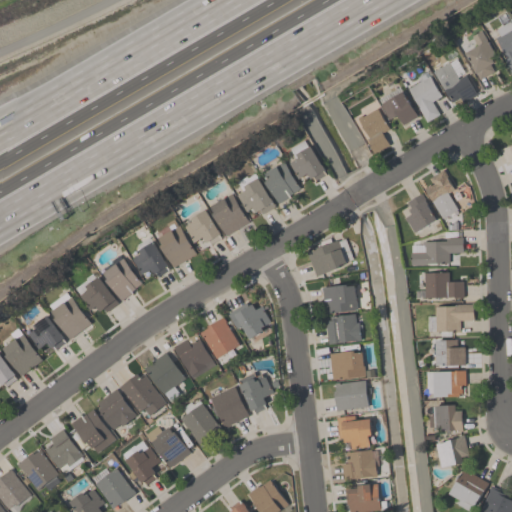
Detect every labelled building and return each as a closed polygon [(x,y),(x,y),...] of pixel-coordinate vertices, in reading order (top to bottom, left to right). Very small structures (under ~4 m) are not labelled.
[(511,72),(511,73),(503,60),(507,58),(494,37),(499,34),(495,29),(510,20),(511,23),(511,72)] [(494,71),(479,79),(464,52),(477,45),(471,35),(481,30),(495,56),(492,58),(494,62),(490,64),(494,71)] [(433,71),(448,62),(458,78),(465,74),(476,93),(461,102),(459,97),(451,102),(433,71)] [(426,121),(418,108),(419,108),(407,88),(419,81),(417,76),(426,71),(441,96),(432,101),(439,114),(426,121)] [(380,103),(402,90),(417,116),(402,124),(397,115),(389,119),(380,103)] [(388,143),(374,151),(366,138),(368,137),(357,117),(361,115),(362,116),(377,107),(389,128),(382,132),(388,143)] [(511,160),(506,163),(500,148),(511,143),(511,140),(510,134),(511,133),(511,160)] [(314,181),(312,178),(311,179),(307,173),(298,178),(288,162),(298,156),(296,153),(310,145),(325,169),(324,170),(326,173),(314,181)] [(260,174),(283,160),(300,188),(289,195),(290,196),(277,203),(260,174)] [(422,188),(431,182),(428,177),(442,168),(447,176),(446,176),(454,189),(447,192),(457,208),(442,218),(422,188)] [(262,213),(260,209),(255,212),(252,207),(245,211),(235,194),(245,188),(244,186),(258,177),(273,202),(272,202),(274,205),(262,213)] [(249,221),(225,235),(211,213),(214,212),(210,205),(231,192),(249,221)] [(405,217),(411,213),(408,209),(410,208),(406,201),(419,193),(424,200),(425,199),(434,213),(433,214),(435,218),(414,232),(405,217)] [(184,226),(193,221),(191,217),(205,208),(220,234),(219,234),(221,238),(209,245),(207,241),(205,242),(202,237),(193,242),(184,226)] [(158,237),(159,236),(156,232),(167,225),(166,223),(174,218),(195,253),(173,267),(160,245),(162,244),(158,237)] [(306,251),(321,245),(319,241),(329,237),(331,241),(337,239),(338,240),(344,238),(352,258),(345,261),(346,264),(316,276),(306,251)] [(409,251),(410,251),(410,245),(422,244),(422,241),(445,240),(445,237),(462,237),(462,252),(448,252),(448,262),(427,263),(427,264),(410,265),(409,251)] [(167,266),(166,266),(168,270),(157,276),(155,273),(153,274),(150,268),(140,274),(131,258),(140,252),(138,249),(153,241),(167,266)] [(102,272),(122,258),(141,283),(131,290),(132,292),(120,300),(106,280),(107,279),(102,272)] [(448,271),(448,280),(463,280),(463,296),(413,297),(413,289),(424,289),(424,271),(448,271)] [(78,295),(87,288),(85,286),(98,276),(118,302),(105,311),(103,308),(99,311),(95,306),(89,310),(78,295)] [(326,313),(325,300),(322,300),(321,286),(346,284),(347,285),(354,284),(357,310),(326,313)] [(51,310),(52,310),(48,305),(66,292),(69,297),(71,296),(90,323),(68,338),(54,318),(55,317),(51,310)] [(266,328),(248,338),(241,325),(236,328),(227,313),(245,302),(247,305),(252,303),(255,309),(261,305),(270,321),(264,325),(266,328)] [(434,305),(455,305),(455,304),(473,304),(473,320),(459,320),(459,330),(450,331),(450,336),(440,336),(440,331),(427,331),(427,315),(434,315),(434,305)] [(355,313),(355,322),(358,322),(360,339),(327,343),(325,320),(330,319),(329,316),(355,313)] [(46,342),(38,348),(23,328),(30,323),(32,325),(47,314),(64,337),(63,338),(65,341),(54,349),(52,346),(50,347),(46,342)] [(219,364),(202,336),(201,337),(199,332),(207,327),(206,326),(223,316),(225,321),(225,322),(238,344),(224,353),(228,359),(219,364)] [(42,359),(20,376),(4,355),(6,354),(2,348),(3,347),(0,343),(0,339),(5,335),(6,336),(9,334),(9,333),(17,327),(42,359)] [(192,378),(178,356),(172,347),(195,333),(214,364),(192,378)] [(464,364),(435,364),(435,339),(456,339),(456,346),(464,346),(464,364)] [(365,375),(331,379),(329,353),(354,350),(355,352),(362,351),(365,375)] [(169,400),(164,393),(163,394),(143,367),(165,351),(184,378),(173,386),(178,393),(169,400)] [(0,353),(15,374),(14,375),(16,378),(6,386),(3,383),(1,385),(0,383),(0,353)] [(426,371),(454,371),(454,369),(464,369),(464,385),(461,385),(461,393),(458,393),(458,396),(433,396),(433,392),(426,392),(426,371)] [(118,386),(136,373),(139,376),(144,373),(150,382),(165,403),(148,415),(143,408),(138,412),(122,390),(121,391),(118,386)] [(263,397),(266,403),(264,404),(266,407),(253,413),(252,410),(251,410),(238,384),(253,377),(255,380),(264,376),(270,388),(271,388),(273,392),(263,397)] [(335,409),(333,390),(335,390),(334,382),(339,382),(339,383),(365,380),(368,406),(335,409)] [(223,427),(209,398),(234,386),(248,415),(223,427)] [(135,415),(121,426),(119,423),(112,429),(96,408),(100,405),(97,401),(101,398),(101,397),(114,387),(135,415)] [(220,429),(199,444),(179,418),(201,403),(220,429)] [(434,430),(434,426),(429,426),(428,415),(434,415),(433,405),(454,404),(454,410),(461,409),(462,430),(457,431),(457,429),(445,430),(445,429),(434,430)] [(70,422),(81,414),(82,415),(92,408),(115,438),(96,453),(92,447),(91,448),(87,442),(86,443),(70,422)] [(336,417),(354,415),(354,419),(370,418),(371,434),(368,435),(369,446),(351,448),(350,441),(343,442),(343,438),(338,438),(336,417)] [(169,467),(144,434),(157,425),(161,430),(168,425),(173,432),(175,431),(190,451),(169,467)] [(43,448),(52,442),(49,438),(62,428),(82,455),(81,456),(83,459),(63,473),(59,468),(58,468),(43,448)] [(468,454),(461,456),(462,462),(442,467),(436,443),(445,441),(445,440),(458,437),(458,435),(463,434),(468,454)] [(160,461),(151,467),(155,472),(153,473),(156,477),(145,485),(142,481),(141,482),(124,460),(138,450),(140,452),(148,446),(156,456),(157,456),(160,461)] [(58,473),(55,475),(59,481),(47,489),(43,484),(36,489),(21,468),(20,469),(16,464),(32,452),(33,453),(39,449),(58,473)] [(343,479),(342,463),(346,463),(345,451),(371,449),(372,458),(375,458),(377,476),(343,479)] [(93,483),(115,467),(131,488),(132,488),(135,492),(120,504),(119,503),(113,508),(112,508),(109,504),(110,504),(93,483)] [(463,468),(487,482),(473,506),(464,500),(463,501),(448,493),(463,468)] [(0,476),(9,469),(30,494),(16,505),(14,503),(7,508),(0,499),(0,476)] [(260,511),(247,493),(258,485),(259,486),(269,478),(287,503),(275,511),(260,511)] [(377,483),(378,509),(361,511),(349,511),(349,504),(347,504),(346,485),(377,483)] [(511,511),(477,511),(488,490),(487,490),(490,484),(510,494),(509,496),(511,497),(511,511)] [(76,511),(69,502),(82,491),(84,494),(93,487),(103,501),(98,506),(102,511),(76,511)] [(249,511),(228,511),(231,510),(228,507),(239,499),(241,503),(243,502),(246,506),(245,506),(249,511)]
